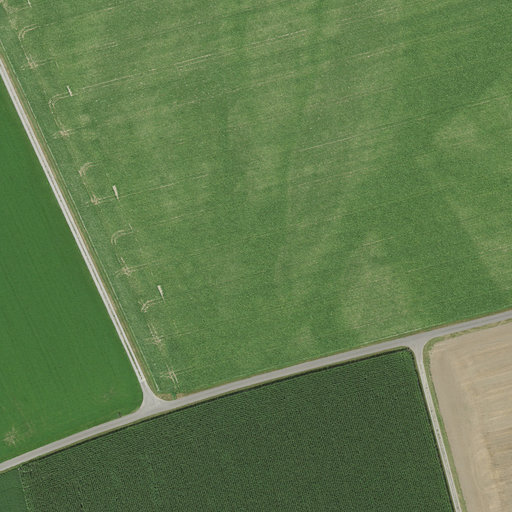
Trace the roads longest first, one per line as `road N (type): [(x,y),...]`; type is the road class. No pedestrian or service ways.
road 1 (track): [(0,468),(155,409),(511,313)]
road 2 (track): [(0,62),(155,409)]
road 3 (track): [(459,511),(415,339)]
